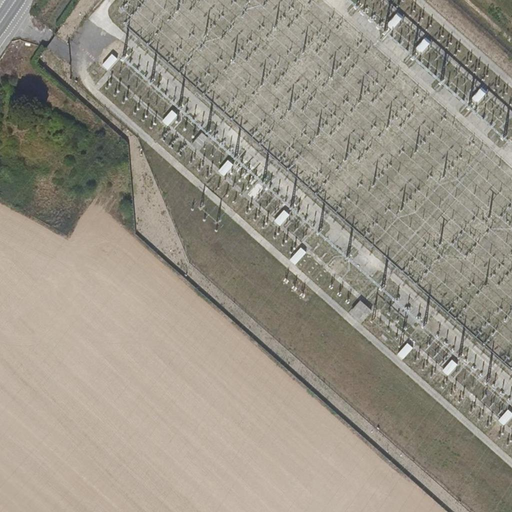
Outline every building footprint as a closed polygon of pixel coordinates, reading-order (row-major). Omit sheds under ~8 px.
[(402,19),(397,14),(385,27),(391,32),(402,19)] [(433,42),(427,37),(416,49),(423,54),(433,42)] [(120,61),(113,55),(104,65),(111,72),(120,61)] [(489,93),(483,87),(473,98),(479,104),(489,93)] [(178,116),(171,111),(161,123),(168,129),(178,116)] [(207,140),(200,134),(190,146),(197,152),(207,140)] [(236,166),(228,159),(218,171),(226,178),(236,166)] [(291,215),(285,210),(277,219),(282,224),(291,215)] [(308,252),(302,248),(291,260),(296,265),(308,252)] [(371,312),(359,303),(350,314),(361,323),(371,312)] [(414,348),(408,343),(398,354),(404,359),(414,348)] [(459,365),(453,359),(444,370),(450,375),(459,365)] [(511,415),(511,414),(507,410),(498,421),(503,425),(511,415)]
